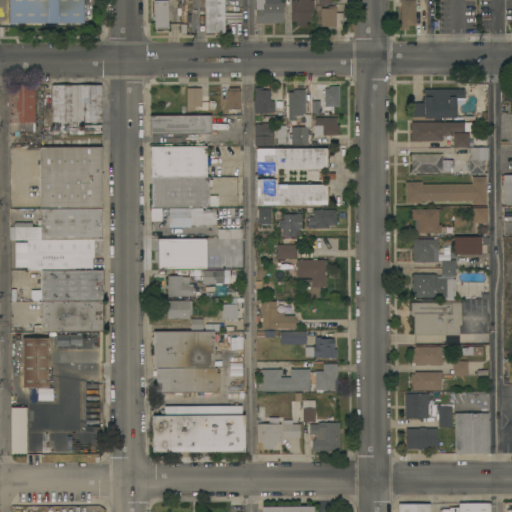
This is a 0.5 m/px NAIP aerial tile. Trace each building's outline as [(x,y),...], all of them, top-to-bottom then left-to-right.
[(82,0),(83,23),(8,24),(8,0),(82,0)] [(224,0),(224,35),(205,35),(205,0),(224,0)] [(281,0),(281,3),(282,3),(283,23),(255,24),(255,0),(281,0)] [(311,0),(311,2),(313,2),(313,14),(310,14),(310,22),(306,22),(306,27),(295,27),(295,22),(291,22),(290,0),(311,0)] [(415,0),(415,26),(400,26),(400,0),(415,0)] [(153,1),(167,1),(168,29),(154,29),(153,1)] [(320,9),(327,9),(327,7),(335,6),(335,8),(335,13),(342,13),(342,25),(335,26),(335,27),(321,27),(321,26),(320,9)] [(101,85),(101,123),(72,123),(72,124),(69,124),(69,123),(52,123),(51,86),(101,85)] [(32,133),(32,131),(18,131),(18,133),(9,133),(9,123),(9,86),(34,86),(34,124),(34,133),(32,133)] [(339,107),(321,107),(321,101),(324,101),(324,97),(323,97),(323,94),(324,94),(322,94),(322,91),(324,91),(324,89),(328,89),(328,87),(338,87),(339,107)] [(186,88),(201,88),(201,109),(198,109),(198,107),(194,107),(194,111),(186,111),(186,88)] [(226,91),(228,91),(227,88),(238,88),(239,91),(240,91),(240,110),(226,110),(226,91)] [(254,88),(263,88),(263,90),(270,90),(270,101),(274,101),(274,113),(253,113),(253,100),(254,100),(254,88)] [(287,93),(293,93),(293,90),(295,90),(304,90),(305,114),(302,114),(302,116),(296,116),(296,121),(288,121),(287,93)] [(464,90),(464,99),(456,99),(456,118),(436,119),(436,120),(411,121),(411,117),(410,117),(410,103),(422,103),(422,99),(424,98),(424,90),(464,90)] [(266,116),(268,116),(268,129),(272,129),(272,130),(273,130),(274,137),(273,137),(273,146),(254,146),(253,125),(261,125),(261,115),(266,116)] [(211,134),(149,134),(149,116),(211,116),(211,134)] [(322,136),(322,135),(311,136),(311,126),(314,126),(314,118),(336,118),(336,125),(338,125),(339,135),(322,136)] [(411,142),(410,122),(441,122),(441,123),(463,123),(473,123),(473,132),(463,132),(452,132),(452,136),(441,136),(441,141),(411,142)] [(276,137),(276,126),(285,126),(285,137),(284,137),(285,144),(277,145),(276,137)] [(307,144),(291,145),(291,128),(307,127),(307,144)] [(468,148),(453,148),(453,133),(468,133),(468,148)] [(40,148),(101,147),(101,208),(40,209),(40,148)] [(151,178),(151,147),(206,147),(206,158),(210,158),(210,166),(206,166),(206,177),(151,178)] [(468,148),(488,148),(488,161),(483,161),(483,174),(468,174),(468,148)] [(255,188),(256,188),(256,180),(273,180),(273,174),(256,174),(256,171),(255,171),(255,149),(327,149),(327,150),(328,150),(328,156),(327,156),(327,158),(328,158),(328,164),(327,164),(327,169),(324,169),(324,173),(334,173),(334,180),(324,180),(324,185),(327,185),(327,189),(328,189),(328,195),(326,195),(326,197),(328,197),(328,203),(327,203),(327,205),(255,205),(255,188)] [(442,154),(442,155),(444,155),(444,160),(452,160),(452,173),(442,173),(411,174),(410,155),(442,154)] [(511,204),(503,205),(503,176),(511,175),(511,204)] [(208,177),(208,180),(212,180),(212,187),(208,187),(208,196),(217,196),(217,207),(209,207),(209,208),(202,208),(151,209),(151,178),(206,177),(208,177)] [(471,177),(485,177),(486,205),(471,205),(471,201),(421,202),(421,203),(404,203),(404,182),(421,182),(421,185),(471,184),(471,177)] [(40,220),(35,220),(35,217),(30,217),(30,210),(34,210),(34,209),(40,209),(101,208),(102,240),(40,240),(40,227),(40,220)] [(202,208),(202,209),(210,209),(210,208),(215,208),(216,225),(189,225),(190,228),(169,228),(168,209),(202,208)] [(258,224),(258,208),(270,208),(270,224),(258,224)] [(487,223),(486,223),(486,232),(482,232),(482,223),(472,223),(472,208),(487,208),(487,223)] [(150,209),(161,209),(161,225),(152,225),(152,222),(150,222),(150,209)] [(438,209),(438,225),(440,225),(440,233),(417,233),(417,231),(414,231),(414,220),(410,220),(410,210),(438,209)] [(335,210),(336,226),(328,226),(328,229),(313,229),(313,226),(308,226),(308,217),(313,217),(313,210),(335,210)] [(299,229),(299,236),(283,237),(283,229),(278,229),(278,220),(283,220),(283,215),(294,215),(294,214),(300,214),(301,229),(299,229)] [(511,222),(511,234),(507,234),(507,237),(504,237),(504,235),(503,235),(503,222),(511,222)] [(40,240),(26,240),(14,240),(14,227),(40,227),(40,240)] [(241,229),(242,238),(217,239),(217,229),(241,229)] [(480,237),(480,254),(453,255),(453,259),(449,259),(449,253),(453,253),(453,237),(480,237)] [(206,268),(205,238),(156,239),(156,270),(206,268)] [(311,260),(315,260),(325,260),(325,288),(311,288),(311,278),(296,278),(296,269),(276,269),(276,245),(282,245),(282,238),(296,238),(296,259),(297,259),(297,260),(311,260)] [(27,271),(27,268),(14,268),(14,243),(26,243),(26,240),(40,240),(102,240),(102,253),(93,253),(93,259),(92,259),(92,270),(40,271),(27,271)] [(412,263),(413,254),(411,254),(411,247),(412,247),(412,240),(437,240),(437,263),(412,263)] [(454,260),(454,277),(441,277),(441,260),(454,260)] [(102,270),(102,301),(41,302),(40,271),(92,270),(102,270)] [(202,284),(202,271),(223,270),(223,284),(202,284)] [(412,298),(412,290),(411,290),(411,283),(412,283),(412,275),(436,275),(436,279),(446,279),(446,298),(412,298)] [(167,295),(166,295),(166,289),(165,289),(165,285),(167,285),(167,276),(182,276),(182,277),(188,277),(188,285),(192,285),(192,296),(167,297),(167,295)] [(221,305),(236,304),(236,298),(243,298),(243,320),(237,320),(221,320),(221,305)] [(413,336),(413,316),(411,316),(410,303),(420,303),(420,300),(459,300),(459,303),(460,303),(460,319),(459,319),(459,335),(413,336)] [(102,301),(102,332),(41,332),(41,302),(102,301)] [(166,319),(166,301),(191,301),(191,314),(189,314),(189,319),(166,319)] [(261,330),(261,322),(260,322),(260,318),(261,318),(261,310),(260,310),(259,302),(275,302),(275,313),(283,313),(283,316),(294,316),(294,330),(261,330)] [(202,330),(190,330),(190,319),(202,319),(202,320),(214,320),(214,332),(213,332),(202,332),(202,330)] [(153,369),(153,363),(151,363),(151,355),(153,355),(153,345),(151,345),(151,337),(153,337),(153,332),(202,332),(213,332),(213,349),(216,349),(216,356),(213,356),(213,362),(221,362),(221,368),(215,368),(155,369),(153,369)] [(280,345),(279,332),(305,332),(306,345),(280,345)] [(22,339),(23,339),(23,333),(47,333),(47,388),(22,388),(22,339)] [(325,359),(325,358),(313,358),(313,356),(305,356),(305,348),(313,348),(312,346),(315,346),(315,337),(322,337),(322,339),(333,339),(333,350),(336,350),(336,358),(325,359)] [(441,347),(441,365),(414,365),(414,364),(410,364),(410,349),(414,349),(414,347),(441,347)] [(451,361),(440,361),(441,376),(451,375),(451,361)] [(467,376),(452,376),(452,361),(467,361),(467,376)] [(336,390),(315,390),(314,372),(322,372),(322,364),(336,364),(336,390)] [(155,394),(155,369),(215,368),(215,373),(219,373),(219,389),(216,389),(216,393),(163,394),(156,394),(155,394)] [(261,392),(261,370),(280,370),(280,372),(281,372),(281,375),(280,375),(280,378),(290,378),(290,370),(309,370),(309,391),(261,392)] [(441,372),(441,382),(442,382),(442,386),(441,386),(441,391),(414,391),(414,389),(411,389),(410,374),(414,374),(414,372),(441,372)] [(404,394),(427,394),(428,418),(404,419),(404,394)] [(26,451),(10,451),(10,396),(25,395),(26,451)] [(303,401),(303,395),(306,395),(306,401),(314,401),(314,422),(308,422),(308,424),(302,424),(302,409),(302,401),(303,401)] [(152,453),(152,416),(164,416),(164,407),(241,406),(241,416),(243,416),(243,452),(152,453)] [(438,407),(451,407),(451,428),(438,428),(438,407)] [(488,421),(489,421),(489,423),(488,423),(488,454),(454,454),(454,414),(488,413),(488,421)] [(282,438),(282,420),(291,420),(291,425),(299,425),(300,438),(282,438)] [(340,452),(322,452),(313,453),(313,452),(312,452),(311,441),(313,441),(314,441),(314,439),(316,439),(315,435),(309,435),(309,425),(318,425),(318,423),(323,423),(339,423),(340,452)] [(280,424),(280,443),(273,443),(273,450),(262,450),(262,443),(256,443),(256,424),(280,424)] [(437,449),(421,449),(421,450),(417,450),(417,449),(406,450),(406,429),(419,429),(419,428),(425,428),(425,429),(437,429),(437,449)] [(489,511),(490,504),(457,502),(456,509),(439,508),(439,511),(428,511),(429,504),(398,503),(397,511),(489,511)]
